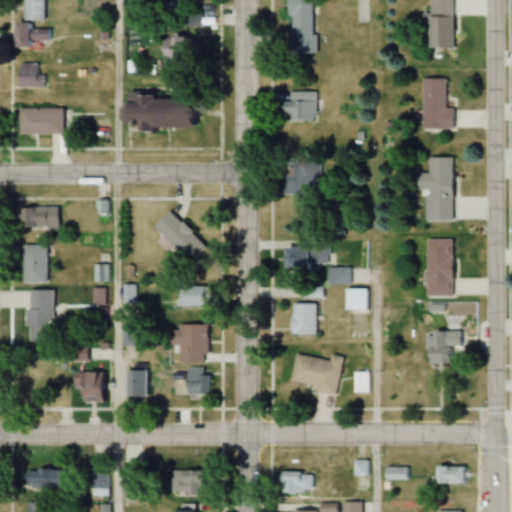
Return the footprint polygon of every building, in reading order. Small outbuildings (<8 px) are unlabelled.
[(22,0),(23,21),(43,21),(43,0),(22,0)] [(312,0),(288,0),(287,52),(312,53),(312,0)] [(426,0),(427,48),(452,47),(451,0),(426,0)] [(199,26),(199,14),(184,14),(185,26),(199,26)] [(32,24),(12,24),(12,47),(46,47),(46,31),(32,31),(32,24)] [(42,65),(17,65),(17,88),(42,88),(42,65)] [(421,128),(451,128),(451,109),(443,109),(443,78),(421,78),(421,128)] [(315,92),(288,92),(288,100),(277,100),(277,121),(315,121),(315,92)] [(187,129),(187,97),(120,98),(120,129),(187,129)] [(61,110),(18,110),(18,135),(61,135),(61,110)] [(425,220),(451,221),(451,157),(428,157),(428,173),(417,173),(417,190),(425,190),(425,220)] [(281,164),(281,194),(314,194),(314,164),(281,164)] [(16,206),(16,228),(56,228),(56,206),(16,206)] [(153,224),(188,261),(203,246),(168,209),(153,224)] [(451,296),(451,239),(425,239),(425,296),(451,296)] [(327,263),(327,242),(284,243),(284,272),(309,272),(309,263),(327,263)] [(48,244),(22,244),(22,283),(48,283),(48,244)] [(349,268),(327,268),(327,284),(349,284),(349,268)] [(135,305),(135,286),(124,286),(124,305),(135,305)] [(199,287),(177,287),(177,306),(199,306),(199,287)] [(323,299),(323,287),(304,287),(304,299),(323,299)] [(344,289),(344,309),(369,309),(369,289),(344,289)] [(26,290),(26,343),(52,343),(53,290),(26,290)] [(315,304),(290,304),(290,334),(315,334),(315,304)] [(177,346),(177,363),(206,363),(205,325),(177,325),(177,331),(169,331),(169,346),(177,346)] [(459,332),(424,332),(424,363),(459,363),(459,332)] [(85,363),(85,347),(65,347),(65,363),(85,363)] [(334,395),(341,358),(329,355),(328,360),(294,354),(289,381),(315,386),(314,391),(334,395)] [(185,369),(185,393),(205,393),(205,369),(185,369)] [(100,373),(72,373),(72,400),(100,400),(100,373)] [(369,393),(369,373),(353,373),(353,393),(369,393)] [(433,483),(465,483),(465,466),(433,466),(433,483)] [(408,479),(408,468),(383,468),(383,479),(408,479)] [(23,488),(63,488),(63,469),(23,469),(23,488)] [(106,472),(92,472),(92,487),(106,487),(106,472)] [(171,494),(204,494),(204,472),(171,472),(171,494)] [(311,492),(311,472),(276,472),(276,492),(311,492)] [(25,511),(52,511),(53,502),(26,502),(25,511)] [(360,511),(361,502),(342,502),(341,511),(360,511)]
